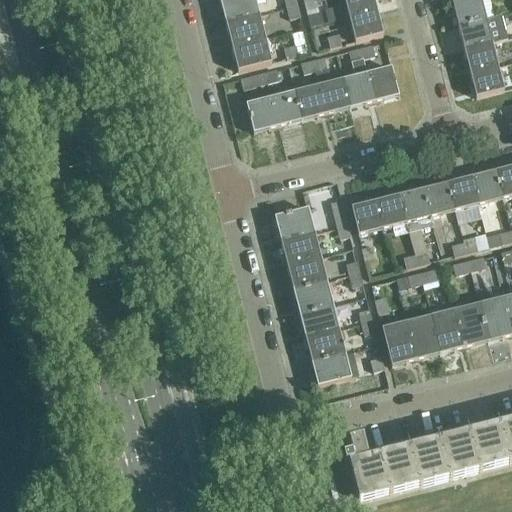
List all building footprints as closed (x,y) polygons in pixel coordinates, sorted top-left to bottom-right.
[(231,0),(219,3),(225,27),(259,19),(254,0),(231,0)] [(283,0),(286,12),(298,9),(296,0),(283,0)] [(343,0),(349,22),(377,15),(373,0),(343,0)] [(472,0),(451,5),(457,29),(486,22),(479,0),(472,0)] [(316,4),(305,7),(307,19),(319,16),(316,4)] [(298,9),(286,12),(289,23),(301,20),(298,9)] [(377,15),(349,22),(355,46),(383,39),(377,15)] [(486,22),(457,29),(464,53),(492,46),(492,47),(499,45),(507,43),(501,18),(486,22)] [(225,27),(232,51),(265,43),(259,19),(225,27)] [(292,38),(295,49),(284,52),(287,64),(298,60),(298,59),(308,56),(303,35),(292,38)] [(327,41),(330,52),(342,49),(339,38),(327,41)] [(265,43),(232,51),(238,76),(272,67),(265,43)] [(464,53),(470,77),(498,70),(492,47),(492,46),(464,53)] [(372,49),(360,52),(363,64),(375,61),(372,49)] [(339,69),(343,84),(350,113),(374,107),(367,78),(363,64),(360,52),(349,55),(352,66),(339,69)] [(324,61),(312,64),(315,76),(327,73),(324,61)] [(315,76),(312,64),(288,71),(291,82),(315,76)] [(498,70),(470,77),(476,102),(504,95),(511,92),(511,81),(501,84),(498,70)] [(367,78),(374,107),(399,101),(391,72),(367,78)] [(276,75),(264,77),(267,88),(279,85),(276,75)] [(267,88),(264,77),(240,83),(243,94),(267,88)] [(343,84),(319,90),(326,120),(350,113),(343,84)] [(319,90),(295,96),(302,126),(326,120),(319,90)] [(295,96),(271,102),(278,132),(302,126),(295,96)] [(278,132),(271,102),(246,109),(254,138),(278,132)] [(511,171),(496,175),(503,203),(511,201),(511,171)] [(496,175),(472,181),(479,209),(503,203),(496,175)] [(472,181),(448,187),(455,215),(479,209),(472,181)] [(448,187),(424,194),(431,222),(455,215),(448,187)] [(424,194),(400,200),(407,228),(409,235),(433,229),(431,222),(424,194)] [(400,200),(376,206),(383,234),(407,228),(400,200)] [(331,208),(337,232),(348,229),(341,205),(331,208)] [(383,234),(376,206),(351,212),(358,240),(383,234)] [(275,221),(281,246),(315,238),(308,213),(275,221)] [(348,229),(337,232),(340,243),(351,241),(348,229)] [(511,246),(511,239),(511,234),(486,240),(489,252),(511,246)] [(281,246),(287,270),(321,262),(315,238),(281,246)] [(475,243),(463,246),(466,257),(477,255),(475,243)] [(466,257),(463,246),(451,249),(454,260),(466,257)] [(375,262),(373,250),(361,253),(364,264),(375,262)] [(511,265),(511,253),(501,256),(504,267),(511,265)] [(427,256),(415,259),(418,270),(429,267),(427,256)] [(418,270),(415,259),(404,262),(406,273),(418,270)] [(483,261),(467,265),(470,276),(486,272),(483,261)] [(287,270),(293,294),(327,286),(321,262),(287,270)] [(470,276),(467,265),(452,268),(455,280),(470,276)] [(346,268),(349,280),(360,277),(357,266),(346,268)] [(435,273),(419,277),(422,289),(437,285),(435,273)] [(360,277),(349,280),(352,291),(363,288),(360,277)] [(422,289),(419,277),(396,283),(399,294),(422,289)] [(293,294),(299,318),(333,310),(327,286),(293,294)] [(511,299),(502,302),(511,340),(511,299)] [(374,304),(378,319),(390,316),(386,301),(374,304)] [(502,302),(478,308),(488,347),(511,340),(502,302)] [(478,308),(454,315),(464,353),(488,347),(478,308)] [(299,318),(305,342),(339,334),(333,310),(299,318)] [(359,316),(361,328),(372,325),(370,314),(359,316)] [(454,315),(430,321),(440,359),(464,353),(454,315)] [(430,321),(406,327),(416,365),(440,359),(430,321)] [(372,325),(361,328),(364,339),(375,337),(372,325)] [(416,365),(406,327),(382,333),(391,371),(416,365)] [(305,342),(311,366),(345,358),(339,334),(305,342)] [(345,358),(311,366),(318,391),(351,382),(348,371),(354,370),(351,356),(345,358)] [(381,361),(370,364),(373,376),(384,373),(381,361)] [(355,496),(357,505),(511,466),(511,426),(467,438),(466,432),(455,435),(456,440),(368,462),(362,440),(348,444),(348,445),(325,451),(338,500),(355,496)]
